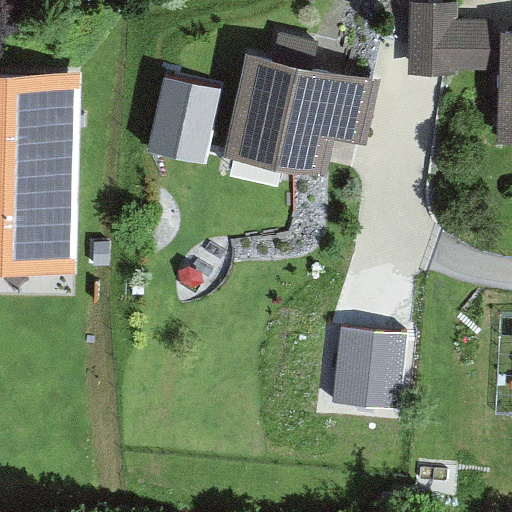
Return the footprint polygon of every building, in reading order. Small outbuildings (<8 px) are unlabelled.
[(409,80),(502,75),(500,35),(499,19),(459,21),(457,0),(405,3),(409,80)] [(511,35),(500,35),(502,75),(500,141),(511,141),(511,35)] [(239,51),(218,156),(330,178),(339,134),(369,140),(381,80),(239,51)] [(0,266),(75,268),(79,68),(0,66),(0,266)] [(398,368),(368,365),(364,406),(394,409),(398,368)]
